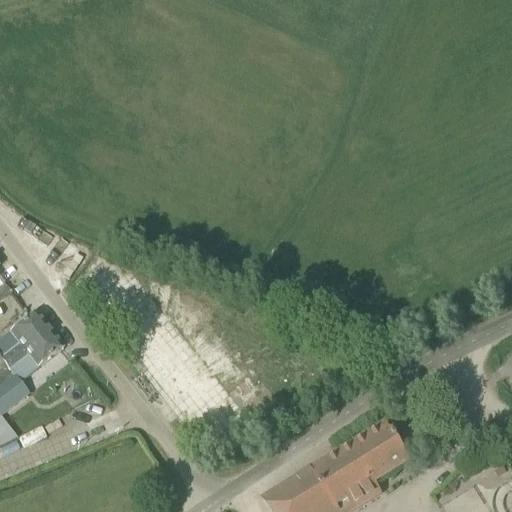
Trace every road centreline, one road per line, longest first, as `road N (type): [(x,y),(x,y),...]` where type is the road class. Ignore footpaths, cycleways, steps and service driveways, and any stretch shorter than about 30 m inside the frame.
road 1 (unclassified): [(213,503),(358,409),(511,324)]
road 2 (unclassified): [(213,503),(0,230)]
